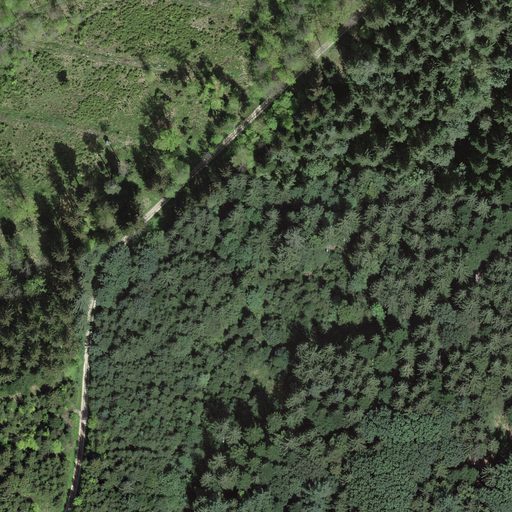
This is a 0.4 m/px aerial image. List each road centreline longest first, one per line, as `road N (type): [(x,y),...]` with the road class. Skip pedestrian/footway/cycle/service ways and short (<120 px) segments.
road 1 (track): [(67,511),(91,298),(121,242),(374,0)]
road 2 (track): [(511,238),(410,343),(356,428),(336,511)]
